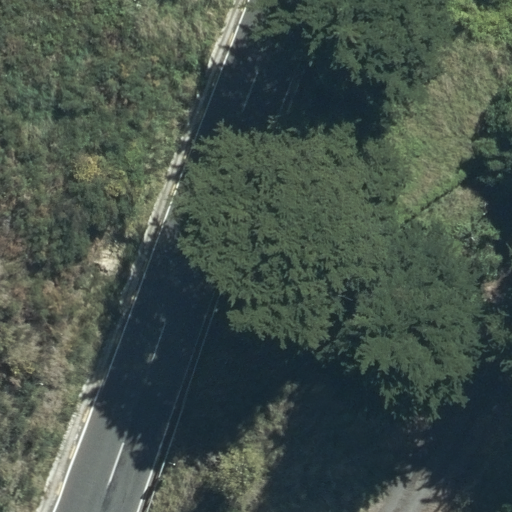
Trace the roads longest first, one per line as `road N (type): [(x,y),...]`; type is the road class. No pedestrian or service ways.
road 1 (secondary): [(288,0),(99,511)]
road 2 (track): [(407,511),(511,334)]
